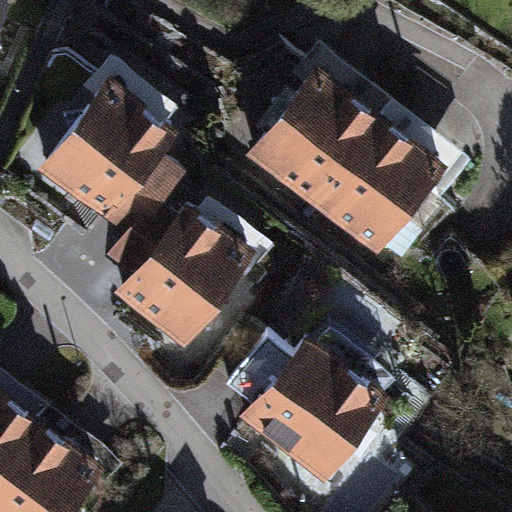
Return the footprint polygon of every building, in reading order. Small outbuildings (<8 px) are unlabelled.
[(511,0),(429,0),(511,54),(511,0)] [(452,149),(321,53),(250,149),(381,245),(452,149)] [(211,130),(115,60),(40,163),(136,233),(211,130)] [(258,248),(181,192),(109,290),(185,346),(258,248)] [(393,383),(310,321),(238,419),(321,480),(393,383)] [(73,511),(109,463),(0,385),(0,511),(73,511)]
